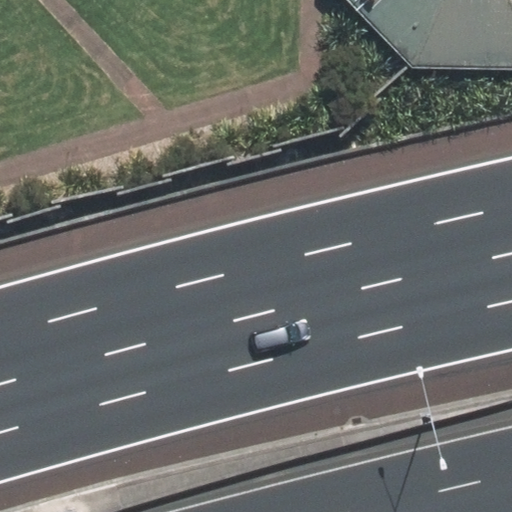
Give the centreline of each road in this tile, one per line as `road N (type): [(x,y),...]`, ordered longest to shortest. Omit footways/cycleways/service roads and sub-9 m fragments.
road 1 (motorway): [(0,436),(511,301)]
road 2 (motorway): [(511,478),(363,511)]
